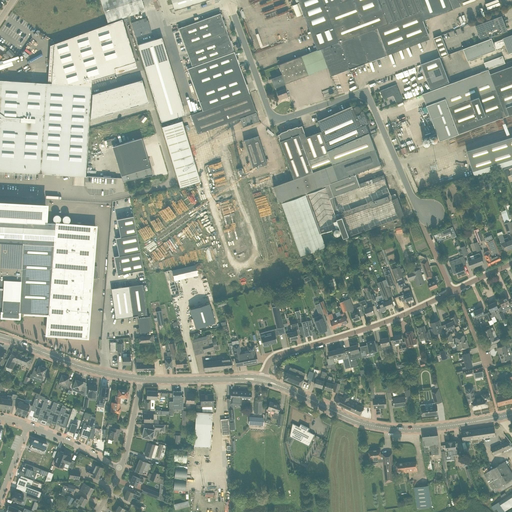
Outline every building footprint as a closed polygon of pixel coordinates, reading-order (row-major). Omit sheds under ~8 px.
[(100,0),(107,22),(145,11),(145,10),(144,9),(144,8),(143,5),(142,1),(141,0),(100,0)] [(170,0),(174,11),(207,0),(170,0)] [(263,46),(284,39),(290,55),(417,7),(413,0),(250,0),(263,33),(259,35),(263,46)] [(419,0),(423,10),(321,48),(331,76),(388,55),(386,50),(428,34),(423,20),(461,6),(460,2),(466,0),(419,0)] [(178,28),(192,67),(187,69),(202,110),(249,93),(224,24),(225,24),(224,20),(223,20),(220,13),(178,28)] [(479,35),(478,35),(478,36),(479,35),(480,37),(479,38),(480,38),(481,41),(507,31),(504,24),(505,23),(505,21),(503,22),(501,16),(489,20),(489,21),(475,26),(479,35)] [(0,170),(36,173),(85,176),(86,176),(85,176),(91,86),(91,85),(91,80),(92,80),(116,72),(114,68),(135,61),(122,18),(96,28),(63,40),(54,43),(51,83),(0,79),(0,170)] [(146,18),(131,23),(135,38),(152,32),(148,20),(147,20),(146,18)] [(511,52),(511,35),(493,42),(491,38),(463,49),(467,61),(496,50),(507,46),(510,53),(511,52)] [(138,45),(137,45),(161,122),(185,114),(183,108),(161,37),(138,45)] [(437,47),(441,57),(448,54),(445,44),(437,47)] [(6,52),(11,58),(14,54),(9,49),(6,52)] [(282,75),(279,76),(282,84),(308,75),(301,56),(278,65),(282,75)] [(484,63),(487,70),(488,69),(505,63),(502,56),(484,63)] [(421,64),(430,89),(449,82),(440,57),(421,64)] [(511,65),(490,74),(488,69),(487,70),(422,94),(440,141),(511,113),(511,65)] [(284,89),(282,84),(279,76),(272,79),(272,78),(271,79),(275,88),(275,87),(277,91),(276,91),(279,99),(280,99),(280,100),(284,98),(283,98),(287,96),(284,88),(284,89)] [(138,105),(148,102),(142,80),(132,83),(123,85),(106,90),(98,92),(92,94),(90,119),(105,115),(113,113),(113,112),(130,107),(130,108),(138,105)] [(383,98),(384,97),(384,99),(393,95),(396,102),(402,99),(396,84),(380,91),(383,98)] [(249,93),(202,110),(190,115),(197,134),(239,118),(242,127),(259,121),(256,112),(249,93)] [(318,121),(321,131),(322,131),(328,150),(352,139),(369,132),(366,125),(369,123),(363,111),(362,111),(362,110),(361,109),(361,108),(360,107),(359,107),(359,106),(358,106),(357,106),(356,106),(355,107),(354,107),(354,108),(353,108),(352,106),(352,107),(318,122),(318,121)] [(161,127),(179,187),(200,180),(182,120),(161,127)] [(279,202),(281,201),(322,189),(321,186),(338,180),(356,174),(374,167),(375,170),(381,168),(381,169),(382,168),(369,133),(369,132),(352,139),(328,150),(322,131),(321,131),(306,137),(302,126),(291,130),(291,129),(288,130),(288,131),(279,134),(280,138),(279,138),(294,179),(273,186),(279,202)] [(268,164),(261,135),(244,139),(252,168),(268,164)] [(511,136),(467,151),(468,155),(474,176),(511,164),(511,136)] [(117,145),(126,174),(121,175),(122,181),(147,176),(152,175),(141,138),(117,145)] [(417,185),(419,190),(429,186),(427,181),(417,185)] [(0,311),(2,311),(2,315),(8,316),(8,317),(12,318),(12,316),(19,316),(19,312),(29,313),(30,313),(30,315),(32,315),(32,313),(34,314),(33,314),(34,314),(35,314),(35,315),(37,315),(37,314),(39,314),(39,313),(48,314),(47,329),(47,334),(52,334),(62,335),(63,335),(63,337),(65,337),(65,336),(67,336),(68,336),(68,337),(70,337),(71,336),(72,336),(82,337),(82,336),(87,337),(87,336),(88,317),(89,317),(89,312),(90,312),(89,312),(89,307),(90,292),(91,292),(91,291),(92,291),(92,289),(91,289),(91,287),(91,286),(93,286),(93,284),(91,284),(91,282),(91,278),(96,278),(97,266),(92,266),(95,226),(84,225),(45,223),(44,223),(45,219),(46,204),(0,201),(0,311)] [(506,213),(509,222),(511,229),(511,217),(511,215),(509,215),(508,210),(509,209),(507,205),(506,206),(506,203),(503,204),(505,210),(506,210),(506,213)] [(511,229),(509,222),(506,213),(501,214),(504,223),(508,234),(511,232),(511,229)] [(468,216),(472,227),(476,225),(474,219),(473,220),(471,215),(468,216)] [(117,219),(120,236),(137,233),(133,216),(117,219)] [(453,227),(440,232),(442,237),(450,234),(452,238),(456,237),(453,227)] [(115,237),(119,255),(140,251),(137,233),(120,236),(115,237)] [(500,243),(502,247),(504,252),(508,250),(508,249),(511,247),(511,239),(509,240),(508,237),(504,239),(502,234),(498,236),(501,243),(500,243)] [(489,250),(484,252),(485,255),(484,256),(489,266),(501,261),(498,254),(499,254),(498,253),(499,252),(492,239),(491,235),(484,238),(486,241),(485,242),(489,250)] [(140,251),(119,255),(114,256),(117,274),(143,269),(140,251)] [(464,256),(462,252),(459,253),(461,257),(459,257),(461,262),(454,264),(458,275),(465,272),(462,265),(466,264),(463,256),(464,256)] [(474,258),(477,266),(483,263),(481,256),(479,253),(473,255),(474,258)] [(477,266),(474,258),(472,260),(470,256),(467,258),(468,261),(471,268),(477,266)] [(428,282),(427,283),(430,290),(438,286),(435,280),(434,277),(433,277),(427,260),(420,263),(424,273),(426,279),(426,280),(427,280),(428,282)] [(196,264),(172,269),(175,280),(199,275),(196,264)] [(392,269),(396,279),(397,279),(402,277),(404,276),(402,272),(404,271),(403,268),(401,269),(400,266),(392,269)] [(414,279),(417,286),(425,283),(423,280),(423,278),(421,274),(419,269),(407,273),(410,280),(414,279)] [(385,275),(389,286),(395,284),(390,273),(385,275)] [(128,286),(133,316),(137,315),(138,317),(137,317),(139,328),(137,328),(137,332),(139,332),(152,331),(149,316),(147,316),(143,284),(128,286)] [(212,287),(215,294),(221,291),(219,285),(212,287)] [(115,319),(133,316),(128,286),(111,288),(115,319)] [(403,292),(406,301),(413,299),(409,287),(403,289),(404,292),(403,292)] [(502,312),(503,313),(505,312),(506,310),(510,308),(509,304),(510,304),(507,297),(499,300),(502,306),(500,307),(502,312)] [(343,301),(347,311),(349,310),(353,321),(361,318),(358,311),(355,312),(350,298),(343,301),(344,301),(343,301)] [(364,308),(367,316),(374,313),(372,306),(368,308),(365,299),(359,302),(361,309),(364,308)] [(387,309),(384,301),(383,299),(377,301),(380,311),(387,309)] [(391,299),(384,301),(387,309),(393,306),(391,299)] [(492,314),(490,315),(491,318),(493,317),(493,316),(496,314),(494,310),(498,309),(495,302),(488,305),(492,314)] [(209,303),(190,309),(195,328),(215,322),(209,303)] [(272,307),(277,329),(283,327),(278,306),(272,307)] [(474,311),(479,323),(483,321),(481,317),(485,315),(481,308),(474,311)] [(156,317),(158,325),(164,324),(161,311),(156,312),(157,317),(156,317)] [(336,313),(337,317),(339,322),(340,326),(348,323),(345,316),(344,313),(340,314),(339,312),(336,313)] [(491,318),(490,315),(489,312),(485,313),(490,325),(494,323),(491,318)] [(339,322),(337,317),(333,318),(332,313),(327,315),(330,322),(333,328),(340,326),(339,322)] [(450,316),(451,320),(452,320),(452,321),(445,324),(448,331),(451,329),(453,333),(457,331),(455,327),(456,327),(454,324),(455,324),(458,322),(455,314),(450,316)] [(327,330),(322,318),(314,321),(317,329),(318,329),(319,333),(327,330)] [(298,338),(296,331),(299,331),(296,320),(289,322),(290,327),(291,327),(292,331),(288,332),(290,340),(298,338)] [(440,337),(444,336),(443,331),(439,320),(429,323),(433,334),(436,333),(436,335),(439,334),(440,337)] [(313,329),(312,324),(308,325),(307,321),(301,322),(305,336),(312,334),(311,330),(313,329)] [(424,326),(418,328),(419,332),(418,332),(419,337),(420,338),(420,341),(423,340),(425,340),(426,342),(432,340),(431,336),(429,332),(429,329),(426,330),(424,326)] [(487,329),(483,331),(486,339),(487,338),(488,340),(488,341),(490,345),(503,339),(501,335),(494,338),(492,332),(494,331),(493,327),(487,329)] [(260,337),(263,346),(264,346),(264,347),(268,345),(268,344),(277,342),(275,335),(278,334),(277,330),(271,332),(271,334),(260,337)] [(407,336),(404,337),(405,341),(405,342),(407,349),(408,349),(409,356),(414,354),(412,348),(413,347),(412,344),(417,343),(415,335),(414,335),(412,331),(406,332),(407,336)] [(401,334),(393,336),(395,344),(399,343),(399,346),(400,351),(407,349),(405,342),(405,341),(402,342),(401,334)] [(451,336),(445,338),(447,344),(453,342),(451,334),(451,336)] [(457,346),(456,346),(457,350),(468,347),(467,342),(466,342),(464,335),(455,338),(457,346)] [(206,336),(191,340),(193,349),(202,347),(203,352),(214,349),(213,346),(217,345),(215,339),(211,340),(211,338),(207,339),(206,336)] [(388,337),(380,339),(381,344),(382,347),(386,346),(386,349),(387,353),(393,351),(392,345),(390,345),(389,342),(388,337)] [(232,343),(228,343),(229,350),(233,349),(235,362),(236,367),(258,362),(256,353),(254,345),(250,346),(247,347),(248,350),(241,352),(239,344),(238,340),(231,341),(232,343)] [(368,345),(364,346),(366,354),(377,351),(375,340),(367,342),(368,345)] [(498,351),(499,355),(511,351),(509,344),(497,348),(498,351)] [(351,353),(348,354),(350,360),(351,367),(358,366),(355,353),(359,352),(357,345),(350,347),(351,353)] [(337,350),(336,350),(337,357),(338,360),(343,359),(345,369),(351,367),(350,360),(348,354),(345,355),(343,348),(340,349),(340,348),(336,349),(337,350)] [(20,364),(24,355),(23,354),(20,353),(19,353),(12,350),(6,366),(12,369),(15,362),(20,364)] [(333,358),(337,357),(336,350),(328,352),(330,358),(327,359),(328,365),(326,365),(327,368),(336,368),(333,358)] [(511,354),(511,351),(499,355),(500,358),(501,358),(502,361),(510,359),(511,357),(511,354)] [(181,353),(181,358),(176,359),(176,367),(186,367),(186,359),(188,359),(186,352),(181,353)] [(461,362),(464,361),(471,359),(469,353),(462,355),(459,356),(460,359),(461,362)] [(32,358),(24,355),(20,364),(28,367),(32,358)] [(203,362),(204,366),(204,371),(232,368),(231,359),(203,362)] [(464,361),(465,365),(461,366),(462,369),(466,368),(473,366),(471,359),(464,361)] [(136,362),(136,366),(136,371),(154,371),(154,363),(146,363),(146,362),(136,362)] [(48,373),(45,372),(46,368),(39,366),(38,368),(34,367),(31,375),(42,379),(43,376),(46,377),(48,373)] [(292,382),(301,386),(304,378),(300,376),(293,373),(288,371),(285,379),(292,382)] [(314,385),(315,385),(315,387),(317,387),(318,386),(322,388),(327,372),(322,371),(320,379),(317,378),(318,373),(314,372),(311,381),(315,382),(314,385)] [(62,374),(58,385),(69,389),(71,381),(68,380),(69,377),(62,374)] [(327,382),(325,388),(332,391),(334,384),(330,383),(332,377),(329,376),(327,382)] [(82,385),(83,382),(75,380),(72,390),(85,395),(86,387),(82,385)] [(492,383),(496,394),(503,392),(500,381),(492,383)] [(96,397),(97,390),(96,390),(97,386),(93,385),(90,384),(90,385),(89,385),(87,396),(96,397)] [(100,395),(98,406),(103,407),(105,400),(108,401),(108,396),(107,396),(108,393),(108,388),(102,387),(101,395),(100,395)] [(466,389),(468,400),(469,404),(472,404),(473,410),(488,407),(487,401),(490,400),(488,393),(481,394),(482,398),(475,400),(473,387),(466,389)] [(110,412),(115,413),(120,413),(120,408),(119,408),(121,397),(128,398),(128,394),(127,394),(127,391),(119,389),(118,390),(118,393),(116,393),(115,403),(112,402),(110,412)] [(405,396),(393,398),(394,407),(406,406),(405,402),(406,402),(411,402),(409,389),(404,390),(405,396)] [(438,414),(437,403),(436,399),(441,398),(438,389),(431,391),(434,403),(432,403),(433,406),(425,407),(425,404),(420,404),(422,416),(438,414)] [(147,390),(146,399),(144,399),(144,408),(150,408),(151,399),(157,400),(157,391),(147,390)] [(173,391),(173,404),(178,404),(178,408),(182,408),(183,404),(183,397),(181,397),(181,391),(173,391)] [(251,400),(252,392),(230,391),(230,399),(232,399),(231,404),(242,404),(242,400),(251,400)] [(496,396),(496,397),(498,406),(511,402),(511,391),(508,392),(508,394),(501,396),(500,395),(496,396)] [(7,395),(7,396),(5,407),(10,408),(11,404),(14,405),(16,399),(17,394),(12,394),(12,395),(7,395)] [(186,407),(190,407),(190,403),(193,403),(194,394),(186,394),(186,407)] [(208,395),(201,395),(200,395),(201,405),(196,405),(196,412),(194,446),(210,447),(212,414),(201,413),(201,406),(209,406),(209,405),(213,405),(213,399),(214,398),(214,396),(213,395),(213,394),(208,394),(208,395)] [(340,396),(338,400),(336,404),(360,415),(364,407),(357,404),(349,400),(343,397),(340,396)] [(35,398),(32,405),(31,410),(34,411),(33,416),(38,418),(40,413),(39,413),(41,407),(37,406),(39,400),(35,398)] [(41,407),(39,413),(40,413),(43,414),(41,419),(47,421),(49,416),(48,416),(50,412),(45,410),(48,403),(47,403),(48,399),(45,398),(43,401),(41,407)] [(374,399),(374,403),(374,408),(386,407),(386,398),(374,399)] [(16,399),(14,405),(17,406),(16,410),(21,412),(25,401),(24,401),(24,404),(19,402),(19,400),(16,399)] [(254,413),(261,413),(262,401),(254,400),(254,413)] [(25,401),(21,412),(26,414),(27,410),(30,411),(32,405),(29,404),(30,403),(25,401)] [(56,424),(57,419),(59,414),(55,412),(57,406),(58,403),(53,401),(52,405),(52,404),(50,411),(50,412),(48,416),(49,416),(52,417),(50,422),(56,424)] [(278,420),(277,425),(281,425),(283,414),(279,413),(277,413),(280,405),(270,402),(267,410),(274,412),(272,418),(278,420)] [(61,407),(59,414),(57,419),(61,420),(59,425),(64,427),(68,417),(63,415),(66,409),(61,407)] [(70,427),(68,431),(74,433),(77,424),(72,423),(77,409),(73,408),(66,426),(70,427)] [(144,422),(145,422),(153,422),(153,419),(157,419),(157,414),(145,413),(144,413),(144,422)] [(83,428),(81,435),(89,438),(89,437),(94,438),(96,416),(91,414),(89,419),(90,419),(88,426),(87,426),(86,429),(83,428)] [(263,417),(249,416),(249,424),(263,425),(263,417)] [(292,423),(291,432),(295,434),(294,437),(303,442),(302,443),(309,446),(315,435),(308,431),(310,428),(301,424),(299,427),(292,423)] [(142,436),(142,437),(152,439),(153,434),(156,435),(156,431),(159,431),(164,432),(164,425),(153,424),(153,429),(153,430),(144,428),(143,433),(142,433),(141,436),(142,436)] [(112,430),(110,430),(108,438),(117,440),(117,436),(118,436),(120,429),(112,427),(112,430)] [(461,431),(462,436),(463,441),(472,440),(473,443),(479,443),(478,439),(496,436),(494,427),(461,431)] [(424,453),(429,452),(429,450),(431,450),(431,455),(438,454),(438,448),(439,448),(438,435),(422,436),(424,453)] [(30,446),(31,447),(31,448),(35,449),(35,448),(40,450),(39,451),(43,453),(44,452),(44,451),(46,445),(47,445),(46,445),(47,444),(43,442),(42,443),(38,441),(38,440),(34,439),(34,440),(32,439),(32,440),(33,440),(30,446)] [(455,441),(451,442),(445,442),(447,456),(460,455),(458,441),(455,442),(455,441)] [(490,448),(493,455),(511,447),(507,441),(490,448)] [(462,443),(464,452),(465,455),(467,458),(470,457),(468,451),(467,451),(467,449),(465,442),(462,443)] [(145,455),(152,457),(154,450),(156,450),(158,446),(148,443),(145,455)] [(161,451),(163,445),(159,443),(155,456),(162,458),(164,452),(161,451)] [(378,462),(378,461),(381,460),(380,449),(369,450),(370,463),(378,462)] [(74,462),(71,461),(72,458),(67,456),(67,455),(63,454),(63,453),(60,451),(60,452),(59,452),(54,464),(63,467),(64,463),(69,464),(68,467),(72,469),(74,462)] [(174,462),(187,462),(188,453),(175,452),(174,462)] [(382,454),(386,482),(393,481),(391,464),(393,464),(392,453),(382,454)] [(29,454),(26,460),(29,461),(28,464),(37,467),(41,456),(36,455),(36,456),(29,454)] [(150,464),(144,461),(139,459),(135,471),(141,473),(143,470),(147,472),(150,464)] [(393,466),(394,471),(395,472),(405,471),(405,473),(417,471),(416,461),(396,464),(397,465),(394,465),(393,466)] [(484,474),(495,494),(511,484),(511,476),(504,462),(484,474)] [(33,470),(35,471),(37,467),(25,463),(24,466),(23,466),(21,471),(25,472),(24,474),(31,477),(33,470)] [(86,473),(93,477),(98,479),(103,468),(95,464),(92,471),(88,468),(86,473)] [(174,492),(187,492),(188,467),(175,467),(174,492)] [(79,479),(80,472),(70,471),(69,477),(79,479)] [(153,471),(150,479),(161,484),(165,485),(165,477),(159,475),(159,474),(153,471)] [(142,484),(143,480),(137,477),(133,475),(131,479),(130,479),(129,482),(130,482),(130,483),(134,485),(136,486),(138,482),(142,484)] [(18,483),(16,488),(28,493),(37,496),(39,497),(40,495),(41,492),(25,486),(27,481),(30,483),(31,483),(32,480),(21,476),(20,478),(19,478),(17,482),(17,483),(17,482),(18,483)] [(80,490),(89,495),(93,488),(83,483),(80,490)] [(59,493),(61,494),(65,494),(66,490),(74,492),(76,486),(68,484),(67,486),(63,485),(61,492),(59,492),(59,493)] [(413,487),(417,508),(432,505),(428,485),(413,487)] [(148,489),(146,494),(157,498),(157,499),(163,501),(164,496),(159,494),(159,493),(148,489)] [(127,490),(124,498),(128,500),(130,500),(132,497),(136,499),(137,495),(131,492),(127,490)] [(20,503),(22,497),(24,498),(25,495),(15,491),(14,494),(13,493),(11,500),(13,501),(14,502),(14,501),(20,503)] [(499,502),(490,507),(492,511),(496,509),(498,511),(502,511),(504,511),(505,511),(511,506),(511,492),(498,502),(499,502)] [(64,502),(70,505),(74,498),(68,495),(64,502)] [(72,503),(73,504),(77,506),(79,503),(83,506),(85,502),(86,502),(87,500),(87,499),(80,495),(79,498),(76,497),(72,503)] [(132,501),(130,506),(139,510),(141,505),(132,501)]
